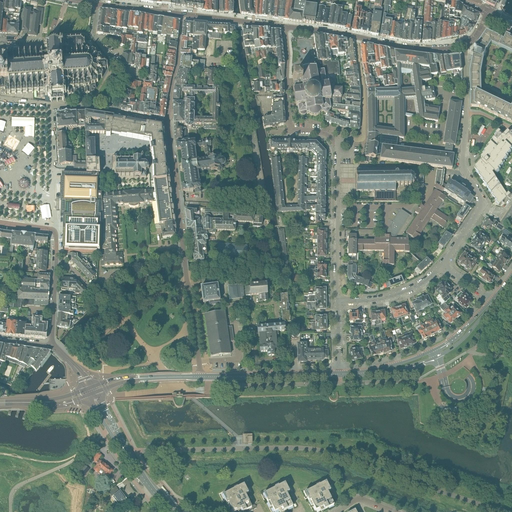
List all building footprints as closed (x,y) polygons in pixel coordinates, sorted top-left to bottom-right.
[(16,0),(9,0),(9,13),(8,15),(13,15),(20,16),(20,14),(15,13),(16,0)] [(185,0),(186,7),(193,8),(195,8),(196,9),(196,8),(196,0),(185,0)] [(248,15),(247,7),(246,0),(238,0),(239,4),(240,10),(241,14),(241,15),(248,15)] [(280,0),(278,19),(281,20),(283,20),(286,0),(280,0)] [(294,0),(293,12),(290,11),(288,21),(292,21),(299,22),(302,23),(305,23),(308,6),(305,5),(305,0),(308,0),(310,0),(309,0),(294,0)] [(319,0),(319,4),(315,24),(323,25),(326,4),(330,4),(330,0),(319,0)] [(326,4),(323,25),(328,26),(332,0),(330,0),(330,4),(326,4)] [(332,0),(328,26),(333,27),(337,7),(337,0),(332,0)] [(425,5),(425,6),(424,13),(432,14),(435,14),(436,8),(432,7),(433,5),(425,5)] [(461,14),(461,16),(467,19),(475,23),(480,14),(471,10),(462,5),(461,14)] [(316,7),(308,6),(305,23),(314,24),(316,7)] [(348,7),(342,6),(342,8),(337,7),(333,27),(344,29),(349,30),(350,24),(351,17),(352,10),(348,9),(348,7)] [(389,15),(390,7),(384,6),(383,15),(382,19),(380,36),(389,38),(392,20),(396,21),(397,14),(392,14),(392,16),(389,15)] [(405,19),(401,41),(407,41),(409,24),(413,25),(413,24),(415,24),(415,22),(416,14),(414,14),(415,7),(407,6),(405,19)] [(361,8),(356,7),(353,19),(360,20),(365,21),(367,12),(367,11),(361,11),(361,8)] [(22,34),(25,35),(30,35),(30,36),(32,36),(35,36),(36,36),(38,25),(41,25),(43,9),(36,8),(36,11),(31,10),(31,9),(25,9),(23,9),(20,31),(22,32),(22,34)] [(443,20),(443,21),(441,40),(446,39),(449,16),(450,10),(444,9),(444,10),(444,14),(443,20)] [(106,10),(105,20),(104,27),(104,30),(103,35),(109,36),(109,35),(110,23),(112,11),(106,10)] [(120,37),(121,30),(123,12),(118,12),(116,24),(114,36),(120,37)] [(364,33),(370,34),(373,13),(367,12),(365,21),(364,33)] [(378,36),(381,14),(379,14),(373,12),(373,13),(370,34),(378,36)] [(132,33),(133,31),(135,14),(130,13),(129,13),(127,31),(126,39),(127,39),(133,40),(133,39),(134,39),(134,37),(133,36),(133,33),(132,33)] [(424,13),(424,23),(431,24),(432,14),(424,13)] [(396,23),(393,39),(401,41),(405,19),(400,18),(400,14),(397,14),(396,21),(396,22),(396,23)] [(12,23),(13,17),(20,18),(20,16),(13,15),(8,15),(8,17),(8,20),(6,34),(6,36),(12,37),(12,31),(10,31),(11,23),(12,23)] [(136,48),(146,50),(147,39),(143,38),(145,15),(140,15),(137,37),(136,48)] [(461,16),(460,19),(460,22),(457,37),(466,34),(469,33),(472,30),(475,23),(467,19),(461,16)] [(18,35),(20,18),(13,17),(12,23),(11,23),(10,31),(12,31),(12,37),(17,37),(17,35),(18,35)] [(151,44),(151,51),(150,57),(150,60),(150,63),(152,64),(154,64),(155,62),(155,60),(155,58),(155,56),(156,44),(159,18),(158,18),(154,17),(151,44)] [(159,56),(162,56),(163,56),(164,49),(168,49),(168,48),(170,39),(171,32),(173,20),(159,18),(156,44),(155,56),(159,56)] [(415,24),(414,34),(413,42),(420,42),(422,19),(417,18),(416,22),(415,22),(415,24)] [(179,21),(173,20),(171,32),(178,33),(179,29),(179,21)] [(457,37),(460,22),(453,21),(451,38),(457,37)] [(182,38),(187,39),(193,40),(193,24),(183,22),(182,31),(182,38)] [(429,42),(430,30),(431,24),(424,23),(423,28),(423,30),(422,42),(429,42)] [(193,24),(193,40),(192,50),(192,55),(196,55),(197,50),(198,50),(204,51),(205,51),(206,38),(219,39),(221,39),(221,36),(221,34),(218,33),(212,33),(206,32),(207,24),(193,24)] [(206,32),(212,33),(218,33),(221,34),(225,34),(230,33),(229,26),(229,25),(225,25),(217,25),(207,24),(206,32)] [(251,29),(242,28),(242,29),(243,36),(244,36),(250,36),(251,36),(252,36),(252,35),(252,34),(252,33),(252,32),(251,31),(251,30),(251,29)] [(243,44),(242,44),(242,46),(243,47),(243,48),(243,49),(245,48),(246,55),(250,55),(249,46),(255,46),(255,44),(258,44),(257,29),(253,29),(251,28),(251,29),(251,30),(251,31),(252,32),(252,33),(252,34),(252,35),(252,36),(251,36),(250,36),(244,36),(243,36),(243,37),(244,42),(244,43),(243,44)] [(264,30),(258,29),(261,51),(262,59),(267,58),(266,50),(264,30)] [(269,30),(264,30),(266,50),(267,58),(267,59),(273,58),(271,45),(270,45),(269,30)] [(275,30),(269,30),(270,45),(271,45),(273,58),(277,57),(277,48),(276,48),(275,30)] [(280,31),(275,30),(276,48),(277,48),(277,57),(278,66),(279,66),(284,65),(282,48),(281,37),(280,31)] [(473,61),(470,72),(471,103),(471,106),(471,107),(472,107),(480,108),(511,123),(511,132),(510,133),(511,134),(511,37),(507,35),(506,37),(505,39),(502,38),(501,38),(494,34),(492,33),(487,31),(478,44),(485,47),(486,52),(488,48),(492,43),(511,52),(511,106),(511,108),(505,104),(482,93),(481,73),(484,60),(484,56),(481,58),(474,55),(473,61)] [(178,33),(171,32),(170,39),(168,48),(176,50),(177,44),(177,40),(178,33)] [(317,60),(322,60),(324,60),(321,36),(314,35),(314,38),(316,52),(317,60)] [(323,69),(321,69),(321,70),(321,71),(323,70),(324,70),(324,72),(325,76),(327,76),(332,75),(331,62),(330,57),(332,57),(332,56),(338,55),(337,50),(330,50),(328,37),(321,36),(324,60),(322,60),(323,69)] [(0,90),(1,90),(2,93),(4,93),(5,95),(6,94),(6,93),(9,93),(9,94),(10,95),(11,94),(11,93),(15,92),(15,94),(16,94),(16,92),(20,92),(20,93),(21,94),(22,93),(22,92),(26,92),(26,93),(27,94),(28,93),(28,92),(32,91),(32,93),(33,93),(33,92),(33,91),(37,91),(38,92),(38,93),(39,92),(39,91),(43,90),(43,92),(44,92),(46,92),(46,94),(46,95),(47,95),(48,95),(48,97),(49,97),(49,98),(50,98),(51,100),(50,100),(50,101),(51,101),(51,102),(52,102),(51,101),(54,101),(57,101),(57,102),(58,102),(58,100),(60,100),(63,100),(63,101),(64,101),(64,100),(65,100),(65,99),(64,99),(64,98),(64,96),(66,95),(66,94),(68,94),(68,95),(68,94),(74,93),(74,94),(74,93),(78,93),(78,96),(79,96),(81,96),(81,93),(84,93),(84,94),(85,94),(85,93),(89,93),(90,93),(90,92),(93,92),(94,92),(94,91),(95,89),(96,89),(96,88),(95,84),(95,83),(97,82),(98,82),(97,81),(98,79),(99,79),(98,78),(101,77),(102,78),(102,77),(101,76),(102,74),(103,74),(102,74),(101,71),(102,71),(102,70),(104,70),(105,71),(105,70),(107,68),(108,68),(107,67),(107,65),(108,64),(107,64),(106,64),(105,62),(105,61),(104,61),(104,62),(102,62),(102,61),(101,61),(101,59),(102,59),(102,58),(101,58),(100,57),(100,56),(100,55),(99,56),(97,55),(97,54),(96,55),(95,52),(96,51),(95,52),(93,50),(93,49),(93,46),(94,45),(93,45),(90,43),(91,42),(90,42),(86,41),(85,41),(86,41),(85,40),(83,41),(81,39),(82,38),(81,37),(80,37),(80,39),(76,39),(76,38),(75,37),(75,38),(75,39),(71,39),(71,38),(70,37),(69,38),(70,39),(66,40),(66,38),(65,38),(64,39),(64,40),(61,40),(61,39),(60,39),(59,39),(58,39),(58,40),(58,42),(57,43),(57,44),(55,44),(54,44),(54,43),(53,43),(53,44),(52,44),(50,44),(49,42),(48,42),(48,41),(48,40),(46,40),(45,40),(45,41),(46,43),(45,43),(46,43),(46,44),(43,44),(44,46),(42,46),(41,46),(41,47),(42,49),(41,49),(41,51),(37,51),(36,50),(36,49),(35,50),(35,51),(31,51),(31,50),(30,49),(29,50),(29,51),(25,52),(25,50),(24,50),(23,50),(24,52),(19,52),(19,51),(18,50),(18,51),(18,52),(14,52),(14,51),(13,51),(12,51),(12,53),(8,53),(8,52),(7,51),(6,52),(6,53),(4,53),(3,53),(4,51),(3,51),(2,52),(0,52),(0,90)] [(336,38),(328,37),(330,50),(337,50),(336,38)] [(187,50),(190,50),(192,50),(193,40),(187,39),(182,38),(181,42),(187,43),(189,43),(189,42),(191,43),(190,46),(187,45),(187,46),(187,50)] [(347,39),(336,38),(337,50),(338,55),(338,56),(338,57),(344,56),(343,48),(347,48),(347,39)] [(367,45),(368,53),(369,64),(370,66),(375,65),(373,46),(367,45)] [(375,47),(373,46),(375,65),(379,65),(379,67),(377,67),(378,68),(376,69),(376,72),(376,74),(377,74),(377,77),(382,77),(384,87),(388,86),(387,76),(382,76),(382,71),(378,47),(377,47),(375,47)] [(146,57),(146,56),(146,50),(136,48),(135,56),(134,66),(134,68),(139,69),(141,56),(146,57)] [(347,48),(343,48),(344,56),(346,56),(346,60),(355,59),(354,49),(354,48),(347,48)] [(396,64),(396,62),(394,51),(389,50),(391,68),(392,68),(392,69),(397,69),(397,65),(396,64)] [(399,90),(396,89),(367,90),(367,95),(368,104),(375,104),(375,99),(394,99),(394,104),(403,104),(403,98),(414,97),(415,104),(417,118),(438,122),(439,109),(424,106),(423,101),(435,99),(433,88),(422,90),(422,88),(420,80),(430,78),(429,69),(420,67),(420,65),(428,66),(426,55),(420,54),(407,53),(403,52),(394,51),(396,62),(400,63),(413,65),(411,70),(411,71),(415,90),(399,90)] [(362,65),(369,64),(368,53),(361,54),(362,58),(362,65)] [(134,66),(135,56),(131,55),(128,54),(127,56),(126,56),(124,64),(134,66)] [(429,69),(430,78),(432,78),(432,75),(437,74),(436,68),(434,56),(426,55),(428,66),(429,69)] [(440,69),(437,69),(438,74),(441,74),(446,73),(446,72),(444,57),(438,56),(439,67),(440,69)] [(449,57),(451,71),(452,74),(453,74),(453,75),(454,75),(455,75),(455,74),(456,74),(457,74),(457,73),(459,73),(459,77),(462,77),(462,75),(462,70),(461,63),(460,56),(449,57)] [(332,75),(339,73),(338,61),(331,62),(332,75)] [(411,71),(411,70),(400,68),(400,63),(396,62),(396,64),(397,65),(397,69),(392,69),(393,75),(394,85),(397,85),(396,85),(396,89),(399,90),(399,72),(411,71)] [(293,92),(294,93),(294,95),(293,95),(294,101),(295,101),(295,104),(296,106),(297,106),(298,106),(299,111),(298,111),(299,113),(298,113),(299,114),(299,113),(300,113),(300,114),(301,114),(301,115),(302,115),(303,115),(304,115),(305,115),(305,114),(306,114),(306,113),(307,114),(309,114),(308,113),(309,114),(310,115),(311,116),(312,116),(314,116),(315,116),(316,116),(317,116),(318,115),(319,114),(320,113),(320,112),(321,111),(321,112),(323,111),(323,112),(324,112),(325,112),(325,113),(326,113),(327,112),(328,112),(328,111),(329,111),(329,110),(329,109),(331,109),(330,106),(332,106),(332,104),(332,103),(333,103),(333,104),(340,104),(340,98),(341,98),(341,89),(334,88),(334,85),(328,84),(328,83),(326,84),(325,78),(327,77),(327,76),(325,76),(324,72),(324,70),(323,70),(321,71),(321,70),(317,71),(317,72),(316,72),(315,68),(314,68),(314,69),(312,69),(311,65),(302,66),(302,71),(301,71),(299,71),(299,72),(300,72),(300,75),(299,75),(299,74),(298,74),(298,73),(297,73),(296,73),(295,73),(295,74),(294,75),(294,76),(292,76),(293,83),(294,83),(294,84),(293,85),(294,90),(293,90),(293,92)] [(186,84),(190,70),(180,70),(180,69),(178,69),(175,82),(176,82),(175,86),(181,87),(186,87),(186,84)] [(269,75),(264,76),(264,78),(265,78),(265,79),(264,81),(264,85),(264,88),(265,92),(270,92),(270,85),(271,85),(271,84),(270,84),(270,82),(271,82),(276,82),(275,81),(275,79),(275,74),(273,74),(274,79),(270,79),(270,75),(269,75)] [(161,81),(160,86),(162,86),(164,87),(169,87),(171,78),(166,77),(165,82),(161,81)] [(252,89),(252,90),(253,90),(254,93),(260,92),(259,88),(264,88),(263,78),(259,79),(259,82),(252,83),(253,89),(252,89)] [(144,82),(143,89),(146,90),(151,90),(151,89),(152,85),(154,85),(154,84),(149,83),(144,82)] [(198,95),(210,95),(218,95),(218,86),(214,86),(214,83),(207,83),(207,85),(207,87),(199,87),(199,86),(197,85),(197,87),(186,87),(181,87),(175,86),(174,86),(173,100),(182,100),(182,92),(189,92),(189,100),(197,100),(197,96),(198,96),(198,95)] [(151,90),(146,90),(143,115),(144,115),(147,115),(149,116),(159,117),(159,109),(155,108),(156,104),(156,95),(157,90),(156,90),(153,89),(154,85),(152,85),(151,89),(151,90)] [(137,113),(143,115),(146,90),(143,89),(142,89),(141,96),(140,103),(139,103),(138,104),(137,113)] [(130,96),(129,98),(128,104),(128,106),(133,108),(132,113),(137,113),(138,104),(139,103),(139,102),(133,102),(134,96),(135,95),(130,94),(130,96)] [(263,119),(262,119),(264,129),(265,129),(266,129),(270,128),(272,127),(272,126),(274,125),(275,127),(275,125),(277,125),(278,126),(279,126),(283,125),(284,125),(285,124),(285,123),(284,115),(283,115),(283,113),(284,113),(283,99),(284,99),(284,94),(280,95),(280,98),(277,98),(272,98),(273,105),(271,105),(272,113),(272,115),(271,115),(271,116),(271,117),(270,118),(268,118),(264,119),(263,119)] [(217,106),(218,95),(210,95),(210,118),(196,118),(197,100),(189,100),(182,100),(173,100),(173,104),(173,124),(178,123),(185,123),(185,124),(184,125),(185,125),(187,127),(188,128),(188,127),(191,128),(192,128),(192,127),(193,129),(217,129),(218,108),(219,108),(219,106),(217,106)] [(360,101),(353,100),(346,100),(345,106),(360,108),(360,101)] [(437,170),(435,184),(438,180),(442,183),(443,178),(444,168),(452,169),(452,168),(453,156),(453,155),(452,155),(452,152),(452,148),(453,145),(455,146),(455,144),(462,102),(461,102),(449,100),(442,144),(445,144),(444,154),(438,153),(438,154),(436,167),(442,168),(442,170),(437,170)] [(346,111),(359,113),(360,108),(345,106),(332,104),(332,109),(343,111),(346,111)] [(365,157),(365,162),(368,163),(368,162),(372,162),(372,158),(375,158),(376,156),(380,155),(380,160),(425,166),(436,167),(438,154),(432,154),(433,152),(424,151),(423,152),(418,152),(418,150),(409,149),(409,151),(404,150),(404,148),(396,147),(397,142),(403,143),(403,138),(404,116),(403,104),(394,104),(394,130),(375,128),(375,104),(368,104),(368,111),(368,134),(367,144),(365,157)] [(334,115),(337,116),(339,117),(341,118),(341,117),(348,119),(350,119),(359,121),(359,113),(346,111),(345,116),(342,115),(343,111),(332,109),(331,114),(334,115)] [(105,133),(105,114),(85,111),(85,112),(85,126),(85,129),(85,133),(89,133),(90,133),(105,133)] [(57,113),(56,113),(56,114),(56,116),(57,125),(57,128),(57,129),(62,128),(64,133),(65,133),(65,132),(66,129),(66,128),(80,127),(79,112),(76,112),(75,112),(70,112),(66,112),(62,113),(57,113)] [(334,115),(331,114),(328,113),(327,116),(326,116),(325,118),(326,118),(325,121),(331,123),(334,115)] [(113,116),(105,114),(105,133),(107,133),(107,135),(112,135),(112,133),(151,140),(152,151),(153,151),(154,163),(154,165),(154,168),(156,180),(169,179),(168,170),(168,168),(167,168),(165,156),(164,148),(162,136),(164,136),(164,133),(163,129),(163,126),(161,125),(158,124),(153,123),(149,123),(148,122),(143,121),(141,121),(136,120),(134,120),(133,120),(132,119),(129,119),(127,118),(126,118),(123,118),(122,118),(122,117),(117,116),(117,117),(113,116)] [(12,117),(0,115),(0,148),(10,149),(11,146),(13,146),(15,130),(11,130),(12,117)] [(331,123),(337,125),(339,126),(340,122),(337,121),(338,119),(339,117),(337,116),(334,115),(331,123)] [(348,123),(348,128),(359,130),(359,121),(350,119),(348,119),(350,119),(350,123),(348,123)] [(178,128),(178,123),(173,124),(174,135),(174,140),(176,140),(181,140),(186,139),(186,129),(186,128),(178,128)] [(58,134),(57,134),(58,151),(59,151),(66,151),(66,145),(66,142),(66,138),(64,133),(62,128),(57,129),(58,134)] [(478,164),(475,167),(477,170),(476,171),(481,176),(480,177),(485,182),(484,183),(489,188),(488,189),(493,194),(492,195),(496,199),(497,200),(496,201),(500,205),(506,197),(507,198),(511,195),(509,192),(507,194),(496,178),(493,173),(494,172),(496,173),(499,170),(498,169),(503,164),(502,163),(507,158),(506,157),(511,152),(510,151),(511,148),(511,134),(510,133),(508,131),(505,134),(502,132),(499,130),(496,133),(497,134),(496,136),(492,139),(493,141),(488,146),(489,147),(484,152),(485,153),(478,160),(476,162),(478,164)] [(86,174),(100,174),(100,170),(99,160),(97,160),(96,140),(90,140),(89,140),(89,133),(85,133),(85,140),(86,162),(86,170),(86,172),(86,174)] [(218,171),(219,172),(220,172),(221,171),(221,170),(222,170),(222,167),(224,167),(227,164),(226,162),(226,160),(223,157),(221,157),(221,155),(219,155),(219,154),(218,154),(217,154),(216,155),(216,156),(210,157),(210,154),(210,149),(209,149),(209,146),(211,146),(210,139),(194,141),(187,142),(183,142),(183,143),(181,143),(181,140),(176,140),(176,143),(177,150),(181,150),(182,162),(181,163),(182,168),(182,172),(183,172),(185,185),(181,185),(182,192),(189,191),(189,192),(193,191),(193,194),(200,193),(199,183),(197,173),(218,170),(218,171)] [(268,144),(267,150),(268,150),(270,150),(270,149),(274,149),(274,155),(270,155),(269,155),(269,159),(270,159),(271,159),(272,159),(277,159),(277,157),(277,156),(277,152),(277,141),(274,141),(274,140),(272,140),(271,141),(269,141),(269,144),(268,144)] [(277,141),(277,152),(285,152),(286,152),(287,152),(289,152),(290,141),(289,141),(287,141),(286,141),(284,141),(280,141),(280,140),(278,140),(278,141),(277,141)] [(290,141),(289,152),(292,153),(293,153),(301,153),(301,150),(301,142),(301,141),(299,141),(298,142),(294,141),(293,141),(292,141),(290,141)] [(316,142),(311,150),(314,153),(321,146),(319,143),(318,144),(316,142)] [(321,146),(314,153),(317,156),(317,159),(325,159),(325,152),(323,149),(324,149),(321,146)] [(66,151),(59,151),(59,158),(60,165),(62,165),(64,164),(65,164),(66,164),(71,163),(73,163),(73,161),(76,161),(76,156),(71,156),(71,150),(66,151)] [(112,169),(111,174),(112,175),(115,175),(116,175),(116,176),(117,176),(117,175),(121,175),(121,176),(122,176),(122,175),(125,175),(125,176),(126,176),(126,175),(129,175),(129,176),(130,176),(130,175),(134,175),(133,175),(133,176),(134,176),(134,177),(135,177),(135,176),(136,176),(136,177),(140,177),(140,176),(141,176),(141,177),(147,177),(147,172),(146,171),(148,169),(149,169),(148,168),(148,165),(149,165),(149,164),(148,165),(146,163),(150,163),(149,157),(144,157),(144,156),(143,155),(142,156),(141,156),(141,157),(141,158),(140,158),(139,156),(135,156),(135,158),(134,158),(134,157),(133,157),(133,158),(133,159),(130,159),(130,158),(129,158),(129,159),(125,159),(125,158),(125,159),(121,159),(121,158),(121,159),(117,159),(117,157),(115,157),(113,157),(112,169)] [(299,158),(299,167),(304,167),(304,165),(307,165),(307,159),(305,159),(305,157),(301,158),(299,158)] [(272,159),(271,159),(272,169),(280,168),(279,158),(277,159),(272,159)] [(307,165),(307,166),(308,166),(308,163),(316,163),(316,167),(325,167),(325,166),(326,166),(326,163),(325,163),(325,159),(317,159),(311,159),(308,158),(307,158),(307,159),(307,165)] [(73,163),(73,165),(73,170),(74,170),(76,170),(82,170),(83,170),(86,170),(86,162),(76,161),(73,161),(73,163)] [(299,167),(298,176),(304,177),(304,175),(307,175),(307,174),(307,169),(304,169),(304,167),(299,167)] [(280,168),(272,169),(273,179),(281,178),(280,168)] [(395,173),(395,170),(386,170),(386,169),(385,169),(385,170),(380,170),(380,169),(379,169),(379,170),(374,170),(374,169),(373,169),(374,170),(368,170),(368,169),(368,170),(363,170),(363,169),(362,169),(362,170),(356,170),(356,191),(362,191),(362,192),(363,192),(363,191),(368,191),(368,192),(368,191),(374,191),(374,192),(374,191),(379,191),(379,192),(380,192),(380,191),(385,191),(385,192),(386,192),(386,191),(395,191),(395,186),(399,186),(399,185),(403,185),(403,186),(403,185),(407,185),(407,186),(407,185),(410,185),(410,186),(411,186),(411,185),(412,184),(413,185),(414,184),(413,183),(414,181),(415,182),(415,181),(414,181),(414,179),(415,178),(415,177),(413,178),(412,176),(414,175),(413,175),(412,176),(410,175),(411,174),(410,173),(409,175),(407,175),(407,173),(406,173),(406,175),(403,175),(403,173),(402,173),(402,175),(399,175),(399,173),(398,173),(398,175),(397,175),(398,175),(398,174),(398,173),(397,173),(396,173),(395,173)] [(60,189),(60,201),(61,201),(60,216),(63,216),(63,219),(63,222),(63,225),(63,228),(63,237),(62,248),(64,248),(64,251),(68,251),(68,252),(69,252),(88,253),(97,253),(97,252),(99,252),(100,235),(100,223),(103,223),(103,218),(101,194),(98,193),(98,176),(98,175),(86,174),(74,174),(62,174),(62,177),(62,179),(60,178),(60,189)] [(102,255),(100,255),(100,256),(101,266),(123,265),(122,256),(122,253),(118,253),(116,253),(115,231),(117,231),(115,205),(123,204),(124,205),(129,205),(129,206),(130,206),(130,207),(131,207),(132,207),(133,207),(134,207),(135,207),(136,207),(137,206),(138,206),(139,205),(139,204),(144,204),(144,203),(153,202),(153,195),(154,194),(157,194),(156,190),(155,190),(143,191),(143,190),(136,191),(135,191),(134,191),(134,190),(133,190),(132,190),(132,191),(131,191),(130,191),(130,192),(123,192),(123,193),(117,193),(115,175),(112,175),(113,193),(101,194),(103,218),(103,223),(102,255)] [(298,176),(298,186),(304,186),(304,184),(306,184),(306,182),(306,179),(304,179),(304,177),(298,176)] [(281,178),(273,179),(273,184),(274,188),(282,187),(281,178)] [(156,180),(156,190),(158,190),(158,194),(157,194),(159,225),(161,224),(162,238),(176,236),(175,230),(176,230),(175,224),(174,225),(174,222),(175,222),(175,221),(174,217),(173,211),(173,206),(172,206),(171,195),(171,190),(170,190),(170,184),(169,179),(156,180)] [(415,219),(405,233),(406,234),(406,238),(408,239),(408,235),(416,241),(419,238),(418,237),(430,218),(440,225),(439,226),(443,228),(446,223),(445,222),(448,218),(436,210),(442,201),(443,201),(446,198),(442,196),(441,194),(446,186),(443,184),(442,184),(442,183),(438,180),(435,184),(433,187),(435,189),(436,189),(435,190),(434,190),(424,206),(420,203),(418,206),(420,207),(419,209),(417,208),(414,212),(418,215),(415,219)] [(464,204),(465,202),(470,195),(466,193),(467,192),(464,189),(465,188),(461,186),(460,187),(454,183),(453,184),(449,181),(446,186),(441,194),(442,196),(445,192),(464,204)] [(298,186),(298,195),(304,195),(306,195),(306,194),(306,193),(306,189),(306,188),(304,188),(304,186),(298,186)] [(282,187),(274,188),(275,197),(283,196),(282,187)] [(308,189),(308,192),(310,192),(310,194),(317,194),(317,197),(325,197),(325,196),(326,196),(326,195),(326,194),(325,194),(325,193),(325,189),(308,189)] [(395,201),(395,191),(386,191),(386,192),(385,192),(385,191),(380,191),(380,192),(379,192),(379,191),(374,191),(374,192),(374,201),(395,201)] [(298,198),(298,205),(304,205),(304,203),(306,204),(306,198),(306,197),(306,195),(304,195),(298,195),(298,198)] [(470,195),(465,202),(471,205),(474,201),(472,199),(473,198),(470,195)] [(283,196),(275,197),(275,199),(276,207),(284,206),(283,198),(283,196)] [(306,197),(306,198),(306,204),(306,205),(306,206),(307,206),(315,206),(315,203),(311,203),(311,201),(314,201),(315,200),(317,200),(317,205),(317,206),(325,206),(325,205),(326,204),(326,202),(325,201),(325,197),(317,197),(306,197)] [(459,222),(465,215),(470,206),(466,203),(464,205),(455,219),(459,222)] [(185,207),(184,207),(186,220),(185,220),(187,229),(190,229),(191,232),(187,232),(187,235),(191,235),(192,238),(191,238),(192,245),(193,252),(193,253),(194,261),(200,261),(200,262),(201,262),(202,261),(203,261),(203,260),(203,258),(206,257),(205,246),(206,246),(205,242),(207,241),(207,238),(206,234),(212,234),(215,234),(215,231),(235,232),(235,226),(244,226),(244,223),(251,224),(253,224),(253,226),(261,227),(261,226),(263,226),(263,224),(262,224),(262,223),(263,223),(264,218),(258,218),(259,212),(207,209),(200,208),(185,207)] [(357,240),(357,252),(358,252),(361,252),(361,250),(383,251),(383,262),(382,262),(382,266),(389,266),(389,265),(393,265),(393,251),(405,251),(405,252),(409,252),(409,246),(408,246),(408,241),(408,239),(406,238),(394,238),(393,238),(393,236),(407,214),(409,216),(410,216),(401,210),(400,210),(401,210),(391,226),(391,225),(390,225),(390,226),(390,234),(387,234),(387,236),(385,236),(385,234),(380,234),(380,238),(374,238),(374,240),(357,240)] [(315,213),(309,213),(309,223),(314,223),(320,223),(320,220),(325,220),(325,219),(325,216),(325,213),(315,213)] [(499,223),(494,220),(493,223),(487,219),(482,226),(488,230),(491,225),(495,228),(496,227),(502,231),(502,230),(503,230),(505,227),(500,224),(499,223)] [(314,226),(309,226),(309,230),(314,230),(314,237),(326,237),(326,236),(327,236),(327,234),(326,233),(326,230),(321,230),(321,229),(318,229),(318,226),(314,226)] [(284,229),(278,230),(281,263),(282,271),(288,270),(284,229)] [(1,231),(0,236),(0,238),(6,239),(5,245),(6,245),(9,245),(11,246),(12,233),(10,233),(9,232),(7,232),(6,232),(4,232),(3,232),(1,231)] [(446,232),(436,247),(441,250),(452,233),(449,231),(448,234),(446,232)] [(474,238),(484,245),(487,241),(489,243),(491,240),(488,239),(489,238),(481,233),(480,233),(479,232),(477,235),(476,235),(474,238)] [(13,246),(20,247),(21,234),(15,233),(12,233),(11,246),(9,245),(8,254),(12,255),(13,246)] [(21,234),(20,247),(30,248),(30,250),(29,250),(29,254),(31,254),(33,251),(36,235),(33,235),(27,234),(21,234)] [(36,235),(33,251),(36,251),(37,242),(47,243),(48,237),(48,236),(36,235)] [(356,256),(356,239),(356,235),(348,235),(348,256),(356,256)] [(511,240),(508,237),(508,238),(503,235),(501,238),(506,241),(504,244),(505,245),(507,247),(507,246),(510,248),(510,249),(511,250),(511,240)] [(481,249),(484,245),(474,238),(472,241),(473,241),(472,242),(473,242),(471,245),(472,246),(480,251),(479,254),(484,258),(486,255),(483,253),(484,251),(481,249)] [(247,246),(217,243),(216,257),(246,258),(247,246)] [(495,251),(495,252),(495,253),(496,253),(498,255),(496,258),(497,259),(505,265),(509,259),(508,258),(509,257),(504,254),(506,252),(504,250),(500,247),(498,250),(497,250),(495,251)] [(471,249),(469,248),(465,253),(462,257),(459,260),(460,261),(460,262),(460,263),(461,263),(461,264),(461,265),(464,267),(471,256),(468,254),(471,249)] [(36,251),(36,254),(37,254),(37,258),(46,258),(47,252),(39,251),(39,249),(36,249),(36,251)] [(166,259),(171,258),(176,257),(175,250),(164,251),(165,259),(166,259)] [(309,261),(318,261),(318,258),(321,258),(321,257),(326,257),(326,253),(327,253),(327,251),(326,251),(326,250),(317,250),(317,254),(313,254),(313,258),(309,258),(309,261)] [(80,255),(69,255),(69,261),(72,262),(77,266),(83,260),(80,257),(80,255)] [(410,257),(415,264),(418,261),(413,255),(410,257)] [(471,256),(464,267),(468,269),(468,268),(469,269),(470,269),(471,268),(472,269),(475,265),(474,265),(477,260),(478,259),(476,257),(474,259),(471,256)] [(83,260),(77,266),(80,269),(81,270),(89,263),(87,262),(88,261),(85,258),(83,260)] [(427,258),(414,270),(418,274),(433,261),(430,258),(428,260),(427,258)] [(492,261),(489,266),(491,268),(492,266),(496,269),(496,270),(498,272),(501,269),(504,264),(505,265),(497,259),(496,258),(493,262),(492,261)] [(356,276),(356,262),(348,262),(348,276),(349,279),(349,281),(356,276)] [(89,263),(81,270),(85,275),(91,269),(89,266),(90,265),(89,263)] [(480,277),(482,279),(482,280),(485,282),(486,281),(487,282),(490,284),(491,283),(492,283),(493,281),(493,280),(495,278),(494,277),(491,275),(488,273),(485,271),(487,268),(484,266),(480,272),(478,275),(480,277)] [(91,269),(85,275),(86,275),(88,278),(90,280),(93,277),(94,276),(95,274),(93,272),(94,270),(96,270),(96,269),(92,269),(91,269)] [(323,270),(323,271),(321,271),(321,270),(312,270),(312,272),(312,273),(315,273),(315,274),(317,274),(317,279),(325,279),(325,278),(325,277),(326,277),(326,275),(325,274),(325,270),(323,270)] [(116,278),(101,289),(105,293),(120,282),(123,280),(120,275),(116,278)] [(370,288),(372,283),(357,278),(356,276),(349,281),(350,282),(352,283),(359,285),(359,284),(370,288)] [(401,277),(385,283),(387,288),(406,281),(405,278),(402,279),(401,277)] [(15,288),(15,289),(49,290),(49,285),(40,285),(40,280),(37,280),(35,280),(27,280),(22,279),(21,279),(18,279),(15,279),(15,286),(15,288)] [(69,279),(68,289),(69,289),(69,291),(73,291),(73,292),(75,292),(76,290),(75,290),(76,283),(77,282),(75,279),(69,279)] [(76,283),(75,290),(76,290),(75,292),(75,294),(76,294),(79,294),(80,293),(81,294),(82,293),(84,295),(87,292),(77,282),(76,283)] [(439,294),(448,286),(445,283),(444,282),(443,283),(442,282),(439,285),(434,290),(432,292),(433,294),(437,291),(439,294)] [(250,286),(245,286),(246,297),(259,296),(259,297),(259,301),(268,301),(267,295),(266,283),(250,284),(250,286)] [(203,303),(208,302),(221,300),(220,300),(217,284),(201,286),(203,303)] [(236,291),(229,292),(230,299),(244,297),(243,285),(237,285),(235,286),(236,291)] [(448,286),(439,294),(442,297),(441,298),(445,302),(450,298),(448,295),(451,293),(451,292),(452,291),(450,290),(451,289),(448,286)] [(325,292),(326,292),(326,290),(325,289),(325,288),(319,288),(319,287),(316,287),(316,288),(313,288),(313,292),(311,292),(311,293),(308,293),(304,293),(304,295),(308,295),(325,295),(325,292)] [(14,304),(13,308),(15,308),(17,308),(18,308),(21,309),(21,301),(21,299),(26,299),(27,299),(34,299),(49,300),(49,290),(15,289),(15,298),(14,302),(14,304)] [(468,307),(469,306),(469,305),(471,303),(470,302),(472,301),(470,299),(469,299),(464,294),(463,294),(461,292),(456,296),(458,299),(459,301),(459,302),(459,303),(459,304),(460,305),(461,305),(462,305),(463,305),(466,308),(467,307),(468,307)] [(290,322),(288,306),(290,306),(290,304),(288,305),(288,294),(281,294),(281,302),(279,303),(279,307),(281,307),(282,312),(283,322),(290,322)] [(419,298),(424,307),(427,305),(428,306),(429,306),(430,308),(433,307),(431,305),(431,304),(427,296),(423,298),(423,296),(419,298)] [(416,301),(411,304),(416,312),(417,315),(420,313),(419,311),(420,310),(420,309),(424,307),(419,298),(415,300),(416,301)] [(309,302),(307,302),(307,305),(310,305),(310,309),(312,309),(312,310),(314,310),(314,309),(316,309),(316,310),(320,310),(320,309),(326,309),(326,308),(327,308),(327,306),(326,305),(326,302),(314,302),(311,302),(309,302)] [(444,303),(442,305),(455,319),(457,317),(458,317),(459,316),(459,314),(456,310),(457,309),(454,306),(453,307),(450,309),(444,303)] [(256,317),(264,317),(264,312),(270,311),(270,310),(274,310),(274,306),(263,306),(263,305),(256,306),(256,317)] [(398,307),(402,320),(404,319),(403,315),(407,314),(407,313),(408,312),(407,309),(406,309),(404,305),(398,307)] [(450,323),(451,323),(453,322),(453,320),(455,319),(442,305),(440,307),(443,310),(442,310),(446,313),(443,316),(442,317),(445,320),(446,319),(450,323)] [(58,313),(71,315),(77,316),(77,309),(76,309),(74,309),(72,309),(72,308),(58,307),(58,313)] [(392,309),(391,309),(392,313),(391,314),(392,317),(393,320),(398,319),(399,321),(401,326),(403,325),(402,320),(398,307),(394,308),(392,309)] [(384,311),(377,312),(380,329),(382,329),(381,324),(382,324),(381,320),(385,319),(384,311)] [(30,312),(27,312),(26,321),(25,337),(44,339),(46,337),(47,332),(47,324),(48,319),(30,317),(30,312)] [(205,314),(207,333),(207,336),(210,357),(211,356),(230,354),(229,342),(234,341),(232,326),(227,327),(225,313),(225,312),(205,314)] [(350,317),(349,317),(349,321),(355,321),(355,324),(361,324),(361,320),(362,320),(362,316),(361,316),(361,312),(354,312),(354,313),(350,313),(350,317)] [(380,329),(377,312),(370,312),(372,321),(376,320),(376,325),(377,330),(380,329)] [(58,313),(57,327),(69,329),(70,329),(71,330),(74,327),(73,326),(76,323),(78,321),(77,321),(77,320),(70,319),(71,315),(58,313)] [(439,332),(440,332),(441,330),(439,326),(440,326),(439,325),(440,325),(438,321),(437,321),(436,319),(433,321),(431,318),(428,314),(426,316),(428,320),(435,333),(438,332),(439,332)] [(7,321),(5,335),(15,336),(17,322),(17,320),(12,319),(12,318),(7,318),(7,321)] [(25,337),(26,321),(22,320),(21,322),(17,322),(15,336),(25,337)] [(435,333),(428,320),(425,321),(427,324),(423,326),(422,323),(429,337),(431,336),(432,336),(434,335),(434,334),(435,333)] [(326,323),(308,323),(308,325),(311,325),(311,330),(317,330),(317,331),(320,331),(320,330),(326,330),(326,329),(327,328),(327,326),(326,326),(326,323)] [(417,332),(419,336),(420,335),(421,336),(423,340),(424,339),(425,340),(426,339),(426,338),(429,337),(422,323),(419,325),(416,327),(417,329),(418,332),(417,332)] [(260,346),(260,347),(260,352),(267,352),(267,357),(274,356),(274,355),(278,355),(277,350),(275,335),(278,335),(278,332),(285,331),(284,324),(263,326),(263,324),(257,325),(258,334),(259,333),(260,346)] [(350,330),(349,331),(349,333),(350,333),(350,334),(351,334),(361,334),(361,330),(363,330),(363,327),(368,327),(368,324),(360,324),(360,326),(358,327),(359,327),(356,327),(350,327),(350,330)] [(407,334),(403,335),(407,346),(408,346),(409,347),(411,346),(412,345),(411,345),(414,344),(413,341),(414,341),(412,338),(416,336),(413,330),(410,332),(407,333),(407,334)] [(391,347),(391,346),(392,346),(391,342),(390,342),(389,339),(385,340),(385,339),(385,337),(384,332),(380,333),(382,338),(385,353),(388,352),(389,353),(390,353),(391,352),(392,352),(391,347)] [(407,347),(407,346),(403,335),(399,336),(396,337),(398,343),(399,347),(400,347),(401,349),(403,348),(404,349),(406,348),(407,347)] [(318,337),(314,337),(314,342),(314,355),(316,355),(316,360),(323,360),(323,358),(327,358),(327,351),(323,351),(323,348),(318,348),(318,337)] [(385,353),(382,338),(378,339),(379,342),(375,343),(378,355),(380,354),(381,355),(383,355),(383,354),(385,353)] [(378,355),(375,343),(374,340),(371,341),(372,344),(368,345),(369,347),(368,347),(369,352),(370,351),(370,352),(371,356),(372,356),(373,357),(375,357),(375,355),(378,355)] [(310,345),(310,348),(305,348),(306,360),(316,360),(316,355),(314,355),(314,342),(312,343),(312,345),(310,345)] [(3,344),(2,345),(0,353),(0,362),(4,363),(10,345),(3,344)] [(297,344),(298,362),(306,362),(306,360),(305,348),(305,344),(297,344)] [(10,345),(4,363),(5,361),(6,359),(18,362),(23,347),(10,345)] [(26,366),(35,349),(23,347),(18,362),(26,366)] [(353,361),(355,361),(356,360),(356,359),(361,358),(361,355),(364,355),(363,347),(359,348),(359,349),(350,350),(350,351),(351,354),(352,360),(353,361)] [(41,350),(35,349),(26,366),(30,368),(31,367),(41,350)] [(41,350),(31,367),(32,368),(35,370),(36,371),(40,367),(40,366),(41,364),(43,366),(47,361),(52,354),(50,353),(50,352),(51,351),(43,350),(42,350),(41,350)] [(146,375),(146,378),(150,378),(150,381),(150,382),(159,382),(159,381),(159,380),(159,375),(159,374),(158,373),(146,373),(146,375)] [(98,453),(93,459),(96,462),(99,464),(94,470),(106,479),(112,470),(101,461),(98,459),(101,455),(98,453)] [(83,476),(89,470),(84,466),(79,473),(83,476)] [(225,494),(222,495),(224,498),(225,501),(226,503),(227,504),(229,503),(231,507),(233,511),(234,511),(237,511),(242,511),(245,511),(245,510),(252,507),(254,511),(280,511),(286,509),(293,506),(295,511),(318,511),(334,504),(327,492),(330,490),(329,487),(328,487),(326,482),(320,485),(316,487),(307,491),(307,492),(305,493),(304,492),(297,477),(264,494),(260,487),(248,493),(247,490),(246,489),(244,484),(234,489),(225,494)] [(120,491),(114,496),(116,498),(114,499),(114,501),(114,502),(115,503),(116,505),(118,505),(119,505),(120,504),(122,507),(127,503),(124,499),(126,498),(120,491)]
